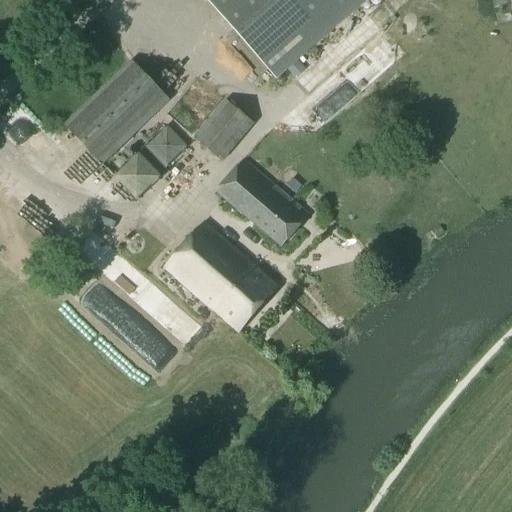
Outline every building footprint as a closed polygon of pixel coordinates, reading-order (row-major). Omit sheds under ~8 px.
[(208,0),(275,77),(363,0),(208,0)] [(511,0),(494,0),(498,24),(511,21),(511,0)] [(64,126),(101,165),(168,101),(131,62),(64,126)] [(225,102),(207,123),(193,139),(221,162),(253,125),(225,102)] [(165,123),(103,187),(115,199),(125,188),(137,200),(189,145),(165,123)] [(242,161),(215,192),(281,248),(308,216),(242,161)] [(164,269),(176,279),(238,334),(277,289),(203,224),(164,269)]
